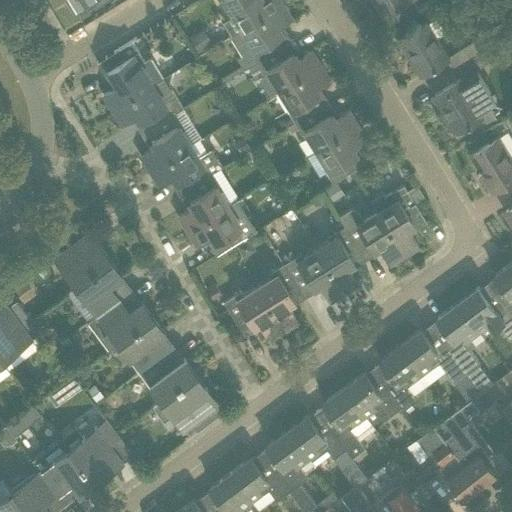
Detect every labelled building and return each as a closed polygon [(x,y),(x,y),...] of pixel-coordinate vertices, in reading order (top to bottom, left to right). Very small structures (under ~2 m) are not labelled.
[(89,0),(80,0),(75,4),(79,12),(92,4),(89,0)] [(228,7),(240,27),(280,2),(278,0),(218,0),(224,9),(228,7)] [(373,0),(382,15),(393,8),(402,2),(406,0),(373,0)] [(247,65),(255,60),(255,59),(285,41),(276,25),(289,17),(280,2),(240,27),(229,34),(230,34),(228,35),(239,54),(236,57),(243,68),(247,65)] [(402,2),(393,8),(400,20),(410,14),(402,2)] [(438,63),(446,58),(433,36),(443,30),(434,16),(424,22),(414,28),(397,38),(406,53),(408,52),(420,73),(438,63)] [(481,50),(506,34),(498,21),(473,37),(481,50)] [(188,37),(198,51),(212,42),(202,27),(188,37)] [(511,43),(506,34),(481,50),(489,63),(511,48),(511,43)] [(101,92),(111,107),(150,83),(161,75),(149,55),(142,59),(130,39),(121,45),(127,54),(105,68),(115,84),(101,92)] [(255,60),(247,65),(253,75),(256,73),(268,93),(274,90),(317,63),(308,49),(295,57),(285,41),(255,59),(255,60)] [(317,63),(274,90),(293,120),(322,102),(312,86),(326,78),(317,63)] [(459,79),(459,78),(433,94),(446,115),(445,116),(454,131),(493,106),(485,92),(492,88),(478,66),(459,79)] [(143,129),(172,110),(180,105),(178,102),(170,89),(169,90),(158,97),(150,83),(111,107),(120,121),(133,113),(143,129)] [(314,148),(354,124),(345,109),(332,118),(322,102),(293,120),(299,130),(302,128),(314,148)] [(179,121),(172,110),(143,129),(153,144),(139,153),(147,167),(187,143),(175,123),(179,121)] [(318,175),(324,171),(330,182),(334,179),(360,163),(350,146),(363,138),(354,124),(314,148),(315,149),(306,154),(318,175)] [(511,129),(511,128),(496,138),(511,162),(511,160),(511,129)] [(242,134),(234,140),(241,151),(249,146),(242,134)] [(187,143),(148,167),(156,182),(170,173),(180,189),(209,171),(210,172),(221,165),(210,147),(205,151),(196,137),(187,143)] [(511,176),(511,160),(511,162),(496,138),(487,143),(470,153),(492,189),(509,178),(511,176)] [(176,213),(185,228),(225,203),(213,183),(216,181),(210,172),(209,171),(180,189),(190,205),(176,213)] [(330,182),(324,186),(332,198),(342,192),(341,191),(335,181),(334,179),(330,182)] [(369,197),(376,209),(403,252),(417,243),(406,225),(412,222),(407,213),(417,207),(402,183),(384,194),(381,189),(369,197)] [(312,196),(313,204),(324,202),(322,194),(312,196)] [(225,203),(185,228),(194,242),(208,234),(219,251),(236,240),(248,233),(255,228),(235,197),(225,203)] [(388,261),(403,252),(376,209),(362,218),(356,209),(349,207),(347,208),(337,214),(343,224),(361,254),(378,244),(388,261)] [(80,223),(58,240),(63,247),(85,230),(80,223)] [(336,234),(315,247),(342,290),(356,281),(345,264),(361,254),(343,224),(333,231),(336,234)] [(51,256),(73,285),(109,258),(98,243),(94,246),(84,233),(88,230),(87,229),(85,230),(63,247),(51,256)] [(247,235),(234,243),(242,255),(250,251),(251,241),(247,235)] [(342,290),(315,247),(296,259),(293,255),(283,262),(301,292),(317,282),(327,299),(342,290)] [(73,285),(94,313),(126,289),(116,276),(120,273),(109,258),(73,285)] [(511,260),(493,274),(495,276),(507,293),(499,299),(501,301),(511,316),(511,260)] [(255,285),(281,328),(296,319),(285,302),(301,292),(283,262),(272,268),(275,273),(255,285)] [(487,282),(499,299),(507,293),(495,276),(487,282)] [(33,289),(24,277),(13,286),(22,298),(33,289)] [(210,297),(218,292),(212,281),(204,286),(210,297)] [(499,299),(487,282),(478,288),(493,307),(501,301),(499,299)] [(267,337),(281,328),(255,285),(235,297),(233,293),(221,300),(239,329),(256,319),(267,337)] [(511,336),(511,316),(501,301),(493,307),(478,288),(477,286),(457,302),(477,329),(487,322),(492,329),(498,324),(509,338),(511,336)] [(115,342),(152,315),(140,300),(136,303),(126,289),(94,313),(86,320),(96,333),(97,333),(107,347),(115,342)] [(0,357),(0,358),(38,330),(29,317),(20,324),(14,316),(2,300),(1,301),(5,305),(0,308),(0,357)] [(442,341),(444,343),(465,371),(478,361),(472,353),(471,354),(467,349),(475,343),(469,335),(477,329),(457,302),(436,317),(438,319),(450,335),(442,341)] [(115,342),(136,371),(169,346),(159,333),(163,330),(152,315),(115,342)] [(430,325),(442,341),(450,335),(438,319),(430,325)] [(487,322),(477,329),(483,336),(492,329),(487,322)] [(52,346),(61,339),(50,324),(41,331),(52,346)] [(442,341),(430,325),(422,330),(436,349),(444,343),(442,341)] [(453,380),(465,371),(444,343),(436,349),(422,330),(420,328),(400,343),(421,372),(432,363),(433,365),(440,361),(446,370),(453,380)] [(483,336),(477,329),(469,335),(475,343),(483,336)] [(395,380),(387,386),(401,405),(414,396),(413,394),(406,385),(412,381),(411,379),(421,372),(400,343),(379,359),(381,361),(395,380)] [(136,371),(157,399),(194,372),(183,357),(179,360),(169,346),(136,371)] [(0,376),(9,370),(0,358),(0,357),(0,376)] [(373,367),(387,386),(395,380),(381,361),(373,367)] [(421,372),(429,382),(446,370),(440,361),(433,365),(432,363),(421,372)] [(478,361),(465,371),(474,383),(487,373),(478,361)] [(387,386),(373,367),(364,373),(379,392),(387,386)] [(474,383),(465,371),(454,380),(468,399),(471,397),(479,391),(474,383)] [(194,372),(157,399),(158,400),(152,404),(163,419),(169,415),(179,428),(216,401),(215,400),(211,403),(201,390),(205,387),(194,372)] [(401,405),(387,386),(379,392),(364,373),(363,372),(343,387),(364,414),(374,406),(376,409),(382,404),(390,414),(401,405)] [(429,382),(421,372),(411,379),(412,381),(406,385),(413,394),(429,382)] [(493,381),(487,373),(474,383),(479,391),(484,388),(493,381)] [(71,374),(60,382),(68,394),(79,386),(71,374)] [(40,378),(31,385),(37,393),(46,386),(40,378)] [(484,388),(491,398),(502,390),(494,379),(493,381),(484,388)] [(68,394),(60,382),(44,392),(53,404),(68,394)] [(103,395),(94,383),(87,388),(96,400),(103,395)] [(343,387),(323,402),(324,404),(338,423),(330,428),(345,448),(346,447),(351,454),(352,453),(362,445),(363,445),(359,439),(374,428),(371,424),(364,414),(343,387)] [(479,408),(477,410),(480,413),(494,401),(491,398),(484,388),(479,391),(471,397),(479,408)] [(470,415),(477,410),(479,408),(471,397),(434,426),(480,487),(497,474),(479,450),(482,448),(467,427),(474,421),(470,415)] [(511,397),(500,407),(511,421),(511,397)] [(31,403),(16,414),(24,424),(38,413),(31,403)] [(317,410),(330,428),(338,423),(324,404),(317,410)] [(383,419),(390,414),(382,404),(376,409),(374,406),(364,414),(371,424),(382,416),(383,419)] [(330,428),(317,410),(309,416),(322,434),(330,428)] [(16,414),(7,421),(14,431),(24,424),(16,414)] [(307,414),(286,429),(307,457),(309,456),(315,465),(330,453),(333,457),(354,485),(355,484),(367,476),(351,454),(346,447),(345,448),(330,428),(322,434),(309,416),(307,414)] [(117,458),(121,462),(121,461),(108,443),(119,435),(105,417),(81,434),(74,425),(58,437),(65,446),(92,483),(107,472),(104,467),(117,458)] [(495,453),(473,422),(467,427),(482,448),(479,450),(487,460),(495,453)] [(4,423),(0,426),(0,440),(2,442),(8,442),(14,438),(4,423)] [(434,426),(417,438),(429,453),(424,456),(433,467),(437,464),(463,500),(480,487),(434,426)] [(281,464),(273,470),(288,490),(289,489),(306,511),(319,511),(321,511),(302,484),(291,469),(298,463),(307,457),(286,429),(266,444),(268,447),(281,464)] [(36,468),(61,500),(74,490),(77,494),(92,483),(65,446),(58,437),(31,458),(37,467),(36,468)] [(260,453),(273,470),(281,464),(268,447),(260,453)] [(145,467),(154,460),(150,454),(144,453),(138,458),(145,467)] [(273,470),(260,453),(252,459),(265,476),(273,470)] [(495,453),(487,460),(496,472),(509,463),(503,454),(495,453)] [(229,471),(250,499),(260,492),(262,494),(268,489),(274,497),(275,500),(278,498),(288,490),(273,470),(265,476),(252,459),(250,456),(229,471)] [(291,469),(302,484),(309,479),(298,463),(291,469)] [(8,489),(25,511),(48,511),(47,510),(52,507),(55,511),(64,504),(61,500),(36,468),(8,489)] [(257,509),(250,499),(229,471),(209,486),(211,489),(224,507),(217,511),(259,511),(260,511),(257,509)] [(341,495),(341,496),(353,511),(424,511),(404,486),(388,498),(394,506),(386,511),(376,511),(355,484),(354,485),(341,495)] [(0,494),(0,511),(25,511),(8,489),(0,494)] [(203,495),(215,511),(217,511),(224,507),(211,489),(203,495)] [(257,509),(274,497),(268,489),(262,494),(260,492),(250,499),(257,509)] [(215,511),(203,495),(195,501),(202,511),(215,511)] [(321,511),(319,511),(353,511),(341,496),(321,511)] [(193,498),(174,511),(202,511),(195,501),(193,498)]
